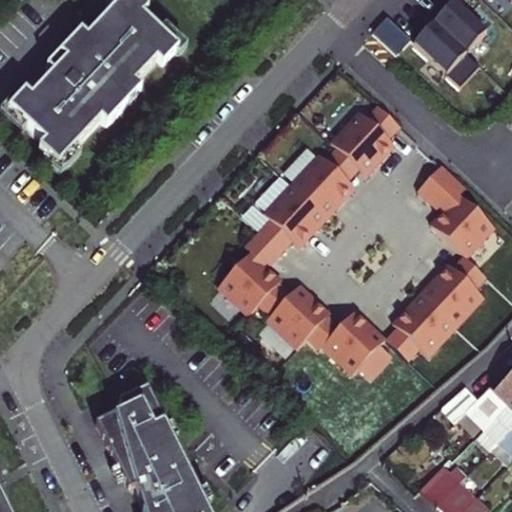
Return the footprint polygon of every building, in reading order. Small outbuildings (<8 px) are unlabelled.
[(150,14),(136,0),(128,0),(89,41),(83,36),(49,72),(55,78),(33,101),(27,95),(10,113),(52,152),(47,158),(59,170),(102,125),(108,130),(144,93),(138,87),(158,66),(164,71),(181,53),(145,20),(150,14)] [(489,37),(456,7),(417,49),(462,92),(482,71),(470,59),(489,37)] [(413,46),(388,23),(374,38),(398,61),(413,46)] [(397,151),(362,119),(333,149),(368,182),(397,151)] [(357,194),(322,161),(267,220),(301,253),(357,194)] [(496,234),(462,201),(433,231),(468,264),(496,234)] [(283,286),(253,258),(221,293),(251,321),(283,286)] [(485,303),(450,270),(395,329),(429,362),(485,303)] [(332,319),(302,291),(269,326),(299,354),(332,319)] [(387,345),(357,317),(324,352),(355,380),(360,374),(373,385),(394,362),(382,351),(387,345)] [(511,408),(511,381),(489,406),(485,402),(472,412),(462,403),(438,424),(450,436),(464,423),(473,414),(491,430),(493,428),(511,408)] [(123,415),(96,428),(125,486),(139,478),(142,486),(135,490),(141,511),(206,511),(147,392),(118,406),(123,415)] [(511,434),(511,408),(493,428),(507,440),(511,434)] [(491,430),(473,414),(464,423),(481,440),(491,430)] [(511,434),(507,440),(494,454),(510,468),(511,466),(511,434)] [(426,498),(439,511),(459,490),(460,490),(454,484),(446,476),(426,498)] [(463,476),(454,484),(460,490),(468,481),(463,476)] [(459,490),(439,511),(440,511),(467,511),(475,505),(459,490)]
